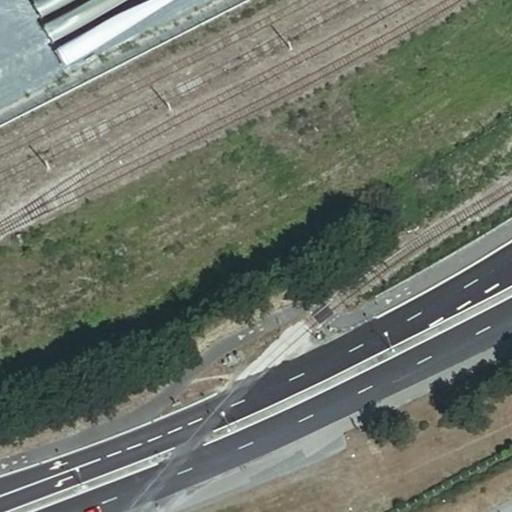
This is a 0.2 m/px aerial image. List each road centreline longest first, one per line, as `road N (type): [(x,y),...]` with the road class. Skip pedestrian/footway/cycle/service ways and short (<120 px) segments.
road 1 (secondary): [(71,511),(280,428),(511,314)]
road 2 (secondary): [(511,254),(202,415)]
road 3 (unclassified): [(202,415),(147,449),(0,503)]
